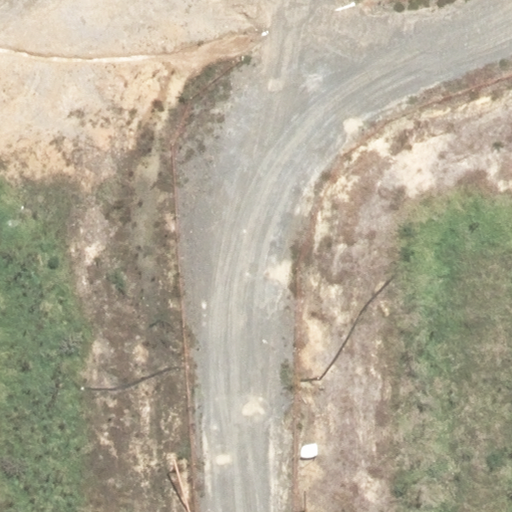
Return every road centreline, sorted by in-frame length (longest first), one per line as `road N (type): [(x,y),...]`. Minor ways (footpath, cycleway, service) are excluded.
road 1 (unknown): [(508,0),(0,25)]
road 2 (unknown): [(230,13),(260,411),(276,511)]
